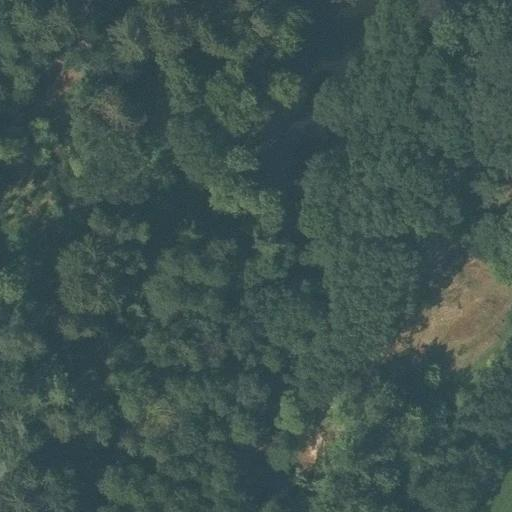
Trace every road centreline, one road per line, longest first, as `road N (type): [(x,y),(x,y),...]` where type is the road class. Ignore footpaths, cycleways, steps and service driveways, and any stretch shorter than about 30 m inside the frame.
road 1 (track): [(420,0),(450,59),(462,112),(372,299),(297,511)]
road 2 (track): [(75,511),(105,409),(108,209),(142,76),(157,48),(208,0)]
